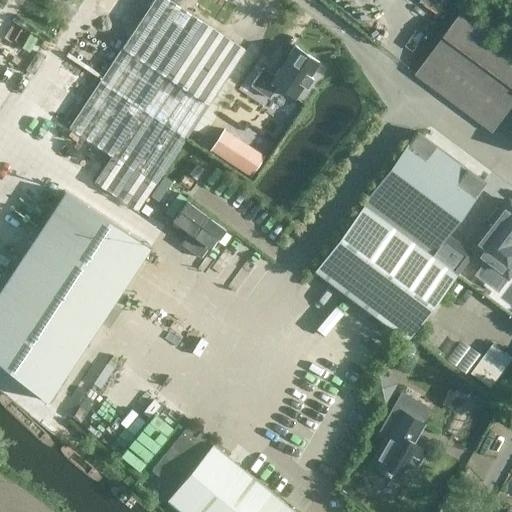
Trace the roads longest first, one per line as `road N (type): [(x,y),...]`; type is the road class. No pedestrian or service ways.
road 1 (unknown): [(121,314),(201,384),(251,414),(341,511)]
road 2 (unclassified): [(511,160),(290,0)]
